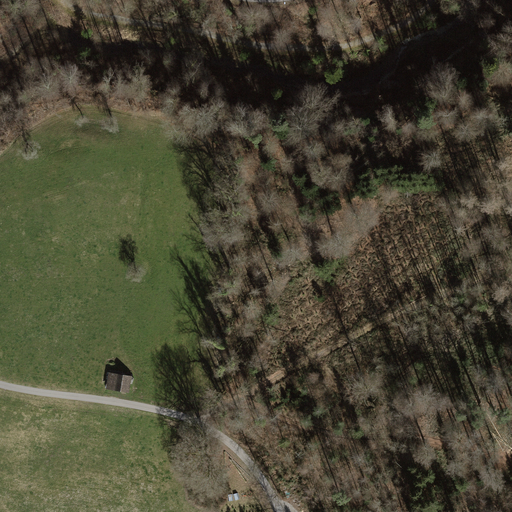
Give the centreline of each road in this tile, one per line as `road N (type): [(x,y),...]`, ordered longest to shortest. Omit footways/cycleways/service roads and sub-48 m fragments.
road 1 (track): [(440,0),(430,15),(374,40),(300,51),(77,8)]
road 2 (track): [(188,418),(236,402),(399,313),(511,263)]
road 3 (unclassified): [(279,511),(253,465),(210,428),(161,410),(0,384)]
road 4 (track): [(236,402),(316,430),(415,438),(511,463)]
